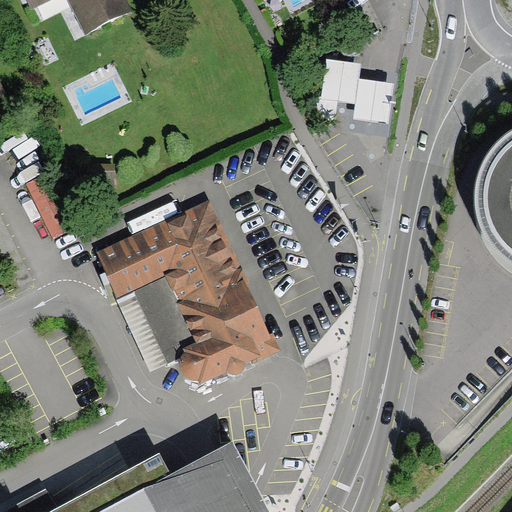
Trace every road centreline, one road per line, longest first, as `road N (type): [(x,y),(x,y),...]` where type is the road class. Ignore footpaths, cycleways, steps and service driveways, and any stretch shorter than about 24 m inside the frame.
road 1 (primary): [(441,122),(380,406),(343,511)]
road 2 (primary): [(464,3),(441,122)]
